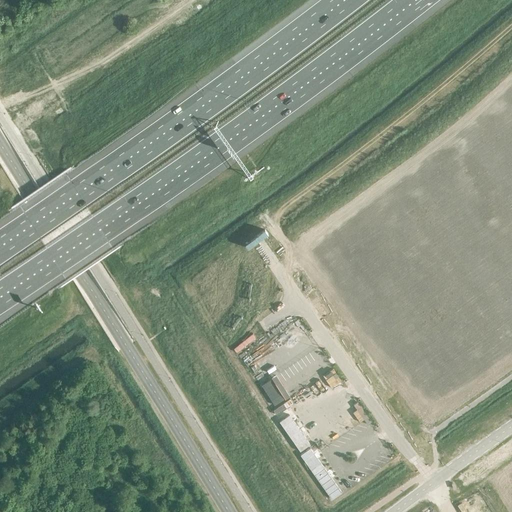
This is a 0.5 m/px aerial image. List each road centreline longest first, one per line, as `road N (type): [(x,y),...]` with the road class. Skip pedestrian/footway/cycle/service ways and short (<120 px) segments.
road 1 (motorway): [(0,297),(229,140),(412,0)]
road 2 (motorway): [(342,0),(0,246)]
